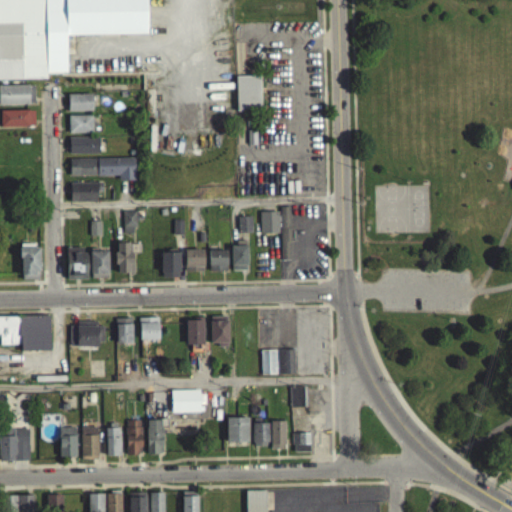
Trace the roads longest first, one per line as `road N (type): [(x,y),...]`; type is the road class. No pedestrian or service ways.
road 1 (residential): [(434,456),(395,465),(0,477)]
road 2 (residential): [(344,290),(0,298)]
road 3 (secondary): [(344,290),(337,0)]
road 4 (secondary): [(502,501),(413,437),(354,345)]
road 5 (residential): [(53,297),(52,85)]
road 6 (residential): [(351,467),(346,379),(354,345)]
